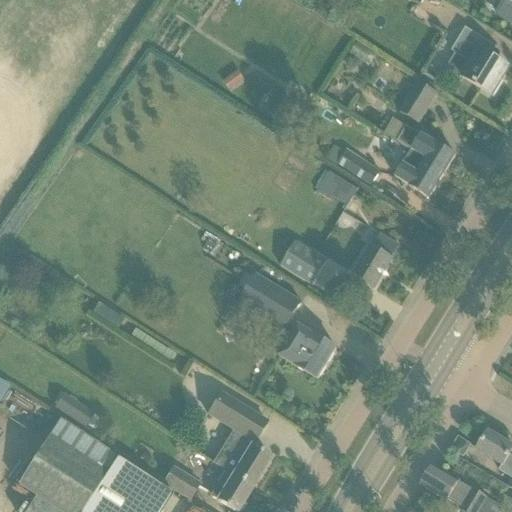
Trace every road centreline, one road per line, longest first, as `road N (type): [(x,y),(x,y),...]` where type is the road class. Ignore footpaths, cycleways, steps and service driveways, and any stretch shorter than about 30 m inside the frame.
road 1 (residential): [(511,161),(295,511)]
road 2 (primary): [(424,358),(334,511)]
road 3 (primary): [(358,511),(446,373)]
road 4 (primary): [(511,222),(424,358)]
road 5 (residential): [(392,511),(468,387)]
road 6 (primary): [(446,373),(511,261)]
